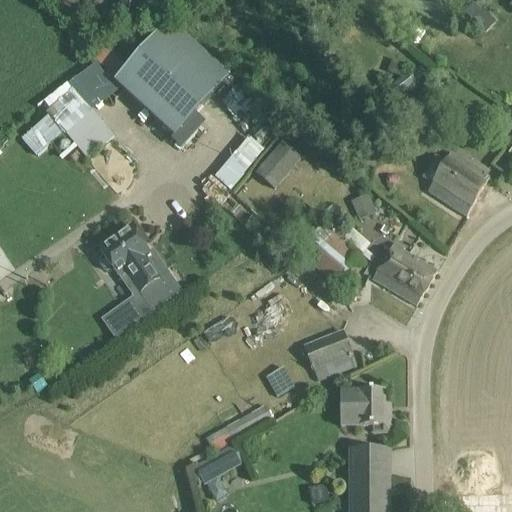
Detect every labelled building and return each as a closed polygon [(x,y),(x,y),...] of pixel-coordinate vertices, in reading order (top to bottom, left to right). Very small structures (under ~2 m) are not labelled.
[(116,0),(130,15),(147,0),(116,0)] [(116,84),(175,138),(224,85),(165,31),(116,84)] [(391,103),(413,86),(406,76),(383,92),(391,103)] [(51,145),(61,156),(71,147),(84,163),(111,140),(70,92),(16,138),(34,159),(51,145)] [(228,193),(263,151),(246,137),(211,179),(228,193)] [(256,172),(274,190),(301,161),(282,144),(256,172)] [(0,154),(0,173),(9,165),(0,154)] [(490,179),(472,169),(451,154),(428,194),(449,209),(466,219),(490,179)] [(357,220),(374,212),(366,195),(349,203),(357,220)] [(102,247),(97,251),(103,258),(100,261),(100,265),(104,271),(107,273),(112,272),(118,279),(119,279),(124,274),(139,295),(151,311),(179,291),(167,274),(162,278),(148,259),(152,256),(150,253),(131,227),(114,239),(112,237),(101,245),(102,247)] [(347,248),(334,236),(331,240),(319,229),(298,253),(343,292),(363,268),(344,252),(347,248)] [(395,245),(373,281),(417,308),(438,273),(403,252),(404,250),(395,245)] [(349,359),(352,358),(351,356),(352,356),(343,334),(305,349),(318,383),(353,369),(349,359)] [(384,392),(364,392),(341,393),(341,428),(373,428),(373,435),(390,434),(390,413),(384,413),(384,392)] [(215,455),(253,434),(292,413),(283,396),(265,405),(267,407),(207,440),(215,455)] [(217,456),(194,468),(198,474),(205,488),(207,486),(216,503),(228,497),(219,480),(244,467),(234,447),(231,449),(217,456)] [(388,511),(388,452),(388,451),(352,451),(352,511),(388,511)] [(329,503),(326,487),(309,491),(312,506),(329,503)] [(388,498),(404,498),(405,487),(392,487),(388,487),(388,498)]
